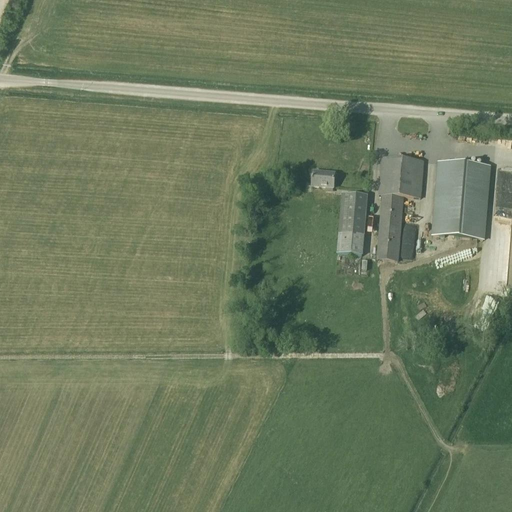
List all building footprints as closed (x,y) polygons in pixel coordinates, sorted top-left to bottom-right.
[(502,158),(511,158),(511,143),(502,143),(502,158)] [(376,262),(398,264),(404,200),(421,201),(424,164),(382,159),(378,198),(381,198),(376,262)] [(489,169),(439,165),(433,237),(483,241),(489,169)] [(312,189),(334,191),(335,175),(313,173),(312,189)] [(337,256),(362,258),(367,198),(343,196),(337,256)]
